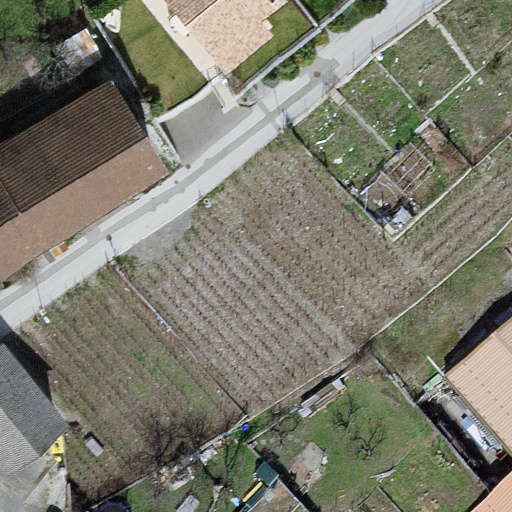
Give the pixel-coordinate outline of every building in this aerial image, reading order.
[(173,0),(211,45),(265,0),(173,0)] [(94,58),(99,55),(75,20),(51,38),(75,71),(94,58)] [(92,195),(153,157),(110,86),(49,126),(92,195)] [(0,190),(18,226),(26,221),(32,232),(49,221),(92,195),(49,126),(0,155),(0,190)] [(0,252),(14,242),(9,230),(18,226),(0,190),(0,252)] [(406,331),(446,380),(511,456),(511,239),(504,247),(406,331)] [(0,457),(55,416),(2,352),(0,353),(0,457)]
